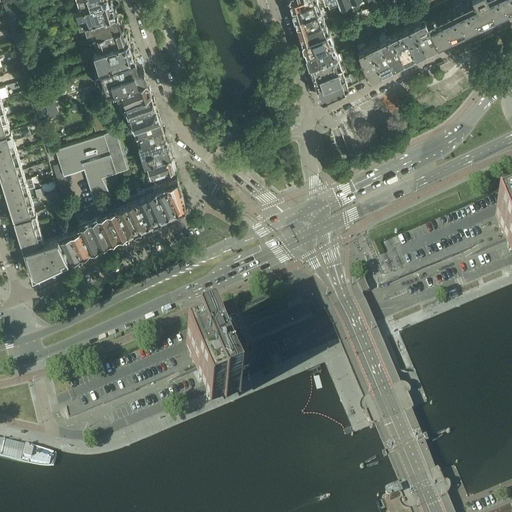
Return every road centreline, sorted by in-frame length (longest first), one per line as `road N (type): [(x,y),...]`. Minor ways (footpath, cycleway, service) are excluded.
road 1 (tertiary): [(34,357),(298,240)]
road 2 (tertiary): [(281,220),(29,338)]
road 3 (residential): [(50,431),(92,434),(307,345)]
road 4 (tertiary): [(431,511),(333,282)]
road 5 (tertiary): [(511,73),(449,139),(319,202)]
road 6 (tertiary): [(324,227),(511,138)]
road 7 (residential): [(140,0),(179,124),(226,165)]
road 8 (residential): [(193,219),(19,300)]
road 9 (residential): [(453,50),(309,121)]
road 10 (residential): [(309,121),(273,0)]
